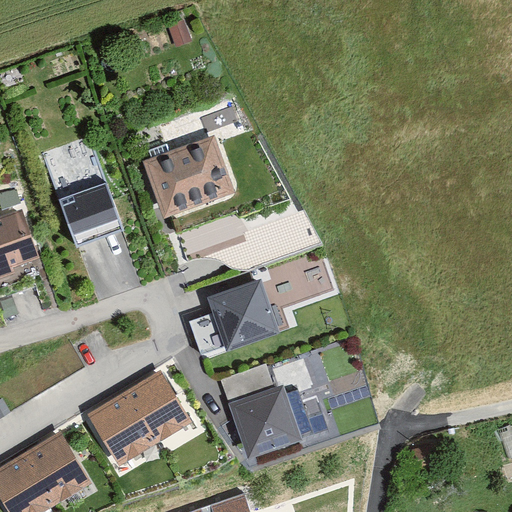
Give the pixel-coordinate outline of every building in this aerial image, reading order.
[(215,137),(145,158),(163,216),(233,194),(215,137)] [(107,183),(56,202),(73,250),(124,231),(107,183)] [(22,211),(0,218),(0,272),(40,259),(22,211)] [(261,281),(211,297),(228,349),(277,333),(261,281)] [(222,380),(250,457),(302,438),(283,387),(276,390),(266,364),(222,380)] [(162,372),(89,417),(119,466),(192,422),(162,372)] [(59,433),(0,469),(0,501),(6,511),(38,511),(89,481),(59,433)] [(438,463),(434,446),(407,452),(411,469),(438,463)] [(251,511),(245,494),(189,511),(251,511)]
